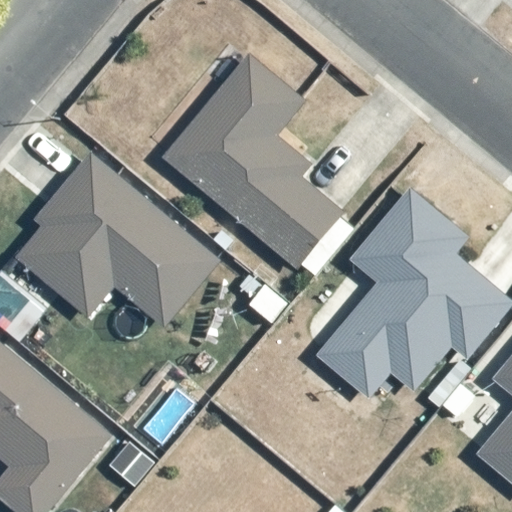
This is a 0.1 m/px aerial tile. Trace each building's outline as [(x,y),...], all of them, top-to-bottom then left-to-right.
[(305,97),(276,73),(301,44),(260,9),(235,38),(249,50),(161,154),(302,273),(349,217),(295,172),(306,160),(274,134),(305,97)] [(219,259),(91,154),(12,251),(89,314),(114,284),(165,325),(219,259)] [(466,233),(411,188),(352,259),(379,281),(317,355),(369,398),(392,371),(415,390),(452,345),(466,357),(511,302),(511,300),(452,250),(466,233)] [(46,511),(111,435),(0,340),(0,454),(12,465),(0,480),(0,495),(19,511),(46,511)] [(511,354),(495,375),(511,389),(511,410),(478,452),(511,479),(511,354)] [(354,511),(336,495),(321,511),(354,511)]
